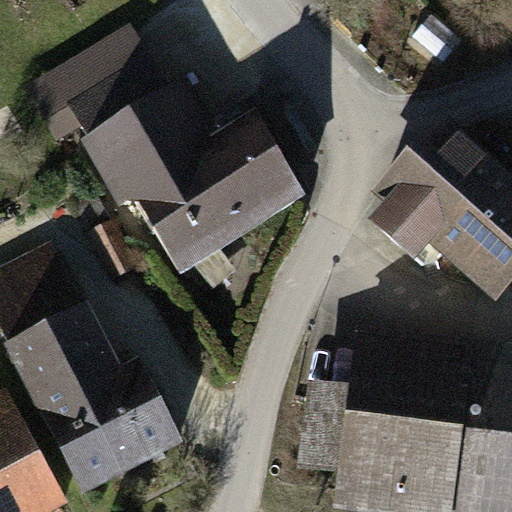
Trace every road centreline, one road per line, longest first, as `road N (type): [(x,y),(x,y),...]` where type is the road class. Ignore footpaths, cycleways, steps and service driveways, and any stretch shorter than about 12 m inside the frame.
road 1 (unclassified): [(231,511),(263,396),(358,148)]
road 2 (unclassified): [(358,148),(253,0)]
road 3 (residential): [(358,148),(511,91)]
